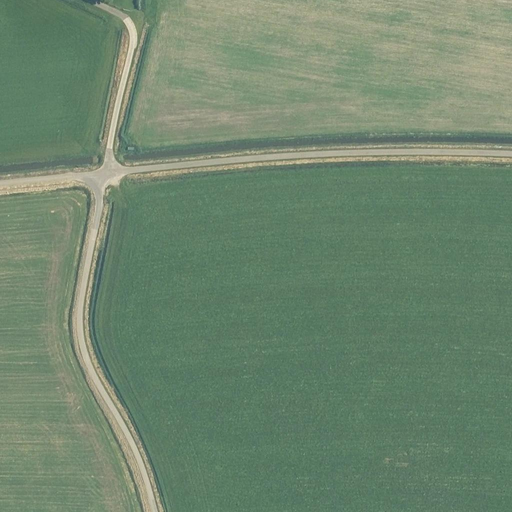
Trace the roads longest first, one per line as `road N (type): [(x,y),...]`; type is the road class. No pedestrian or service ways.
road 1 (unclassified): [(511,155),(320,154),(105,173)]
road 2 (unclassified): [(154,511),(136,455),(80,342),(79,303),(105,173)]
